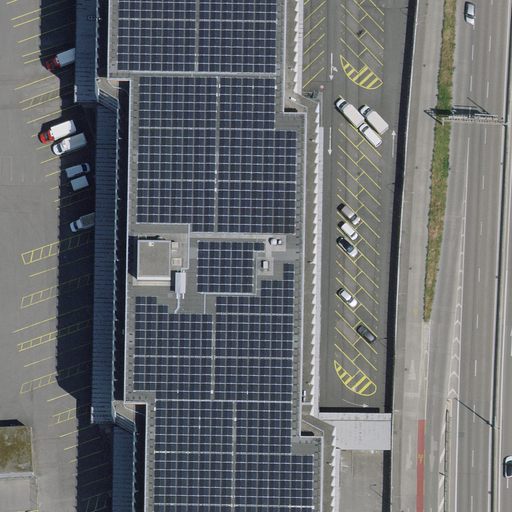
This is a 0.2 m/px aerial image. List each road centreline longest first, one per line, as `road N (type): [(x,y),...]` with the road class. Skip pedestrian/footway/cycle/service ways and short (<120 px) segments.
road 1 (primary): [(492,0),(470,511)]
road 2 (primary): [(476,0),(420,484)]
